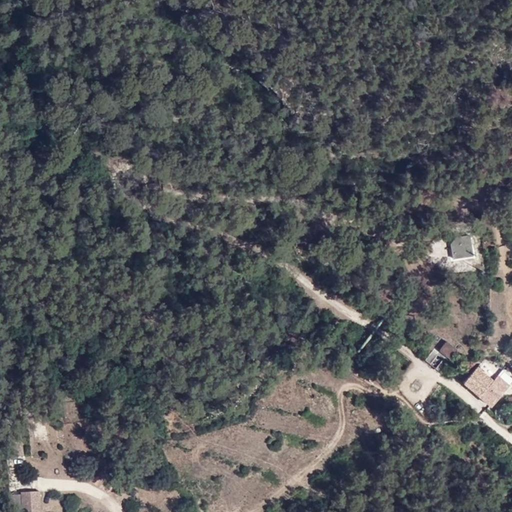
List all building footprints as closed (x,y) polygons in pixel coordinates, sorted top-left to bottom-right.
[(475,254),(470,231),(457,234),(452,240),(455,258),(475,254)] [(433,339),(438,343),(424,360),(439,372),(458,349),(438,334),(433,339)] [(20,436),(9,437),(12,457),(23,455),(20,436)] [(11,511),(22,511),(21,494),(10,495),(11,511)] [(22,511),(40,511),(40,494),(21,494),(22,511)]
